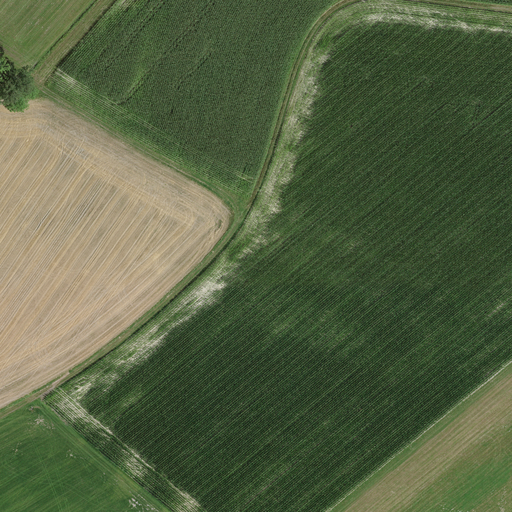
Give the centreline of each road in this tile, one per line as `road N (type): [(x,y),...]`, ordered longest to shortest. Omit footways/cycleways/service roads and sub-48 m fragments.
road 1 (track): [(0,61),(141,148),(219,184),(235,204),(237,226),(148,320),(0,417)]
road 2 (track): [(237,226),(312,29),(347,0)]
